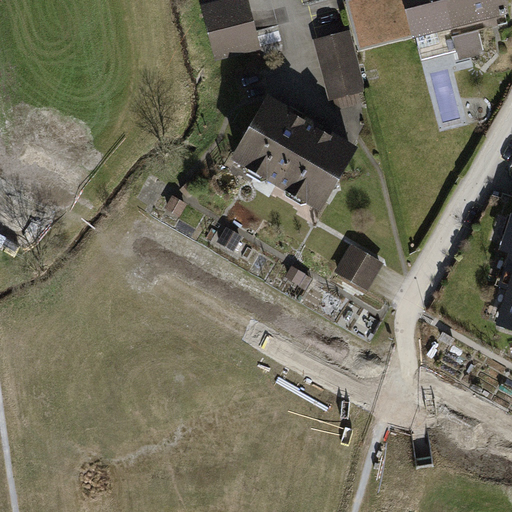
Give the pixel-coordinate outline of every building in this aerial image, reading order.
[(504,0),(347,0),(359,50),(508,13),(504,0)] [(251,6),(206,17),(218,66),(263,55),(251,6)] [(350,30),(314,39),(329,101),(366,92),(350,30)] [(358,147),(268,94),(231,158),(321,210),(358,147)] [(190,209),(175,200),(168,212),(184,221),(190,209)] [(244,243),(229,234),(222,246),(237,255),(244,243)] [(383,263),(351,244),(335,271),(367,290),(383,263)] [(316,284),(296,271),(290,281),(310,293),(316,284)] [(511,301),(503,329),(511,331),(511,301)]
